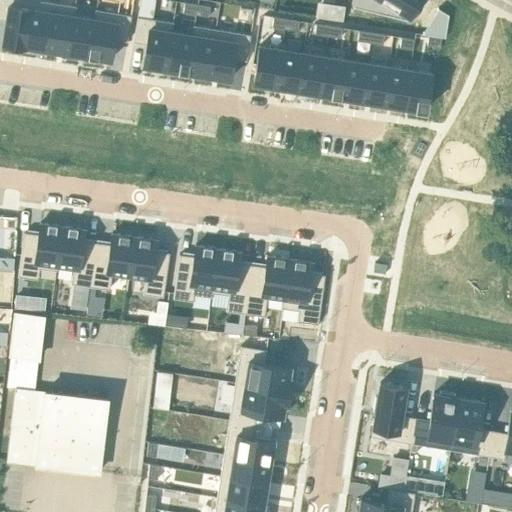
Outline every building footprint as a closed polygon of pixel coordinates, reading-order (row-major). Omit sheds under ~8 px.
[(0,0),(0,17),(0,18),(5,18),(2,41),(24,45),(31,0),(0,0)] [(49,0),(31,0),(24,45),(25,45),(25,44),(46,47),(54,1),(49,0)] [(354,0),(353,5),(355,5),(355,2),(372,7),(376,0),(380,0),(410,18),(420,0),(421,0),(422,0),(421,0),(354,0)] [(54,1),(46,47),(67,51),(75,4),(54,1)] [(184,1),(183,11),(196,13),(197,3),(184,1)] [(197,3),(196,13),(208,15),(210,5),(197,3)] [(75,4),(67,51),(88,54),(96,8),(95,8),(93,17),(74,14),(76,5),(75,4)] [(423,31),(422,32),(445,36),(448,14),(438,7),(437,9),(438,10),(425,32),(423,31)] [(96,8),(88,54),(111,58),(114,37),(127,39),(131,14),(96,8)] [(137,15),(133,40),(146,42),(143,63),(164,66),(171,27),(172,20),(137,15)] [(273,15),(272,25),(285,27),(286,17),(273,15)] [(286,17),(285,27),(297,29),(299,20),(286,17)] [(316,22),(314,32),(327,34),(329,24),(316,22)] [(329,24),(327,34),(340,36),(341,26),(329,24)] [(164,66),(164,67),(186,70),(192,30),(171,27),(164,66)] [(213,33),(207,73),(231,76),(234,54),(245,56),(248,30),(235,28),(234,36),(213,33)] [(358,29),(357,39),(370,41),(371,31),(358,29)] [(192,30),(186,70),(207,73),(213,33),(192,30)] [(370,41),(383,43),(384,33),(371,31),(370,41)] [(428,34),(426,44),(439,46),(441,36),(428,34)] [(401,36),(399,46),(412,48),(414,38),(401,36)] [(258,41),(252,80),(274,84),(280,45),(258,41)] [(280,45),(274,84),(296,87),(302,48),(280,45)] [(302,48),(296,87),(318,91),(324,51),(302,48)] [(324,51),(318,91),(339,94),(345,55),(324,51)] [(345,55),(339,94),(361,97),(366,58),(345,55)] [(366,58),(361,97),(382,101),(388,61),(366,58)] [(388,61),(382,101),(403,104),(409,65),(388,61)] [(409,65),(403,104),(426,107),(432,68),(409,65)] [(22,232),(16,276),(36,279),(38,263),(55,265),(60,225),(38,222),(37,234),(22,232)] [(60,225),(55,265),(72,267),(70,283),(89,286),(95,241),(81,240),(83,228),(60,225)] [(95,241),(89,286),(108,288),(110,272),(127,275),(132,235),(110,232),(108,243),(95,241)] [(132,235),(127,275),(144,277),(142,293),(162,295),(168,251),(153,249),(155,238),(132,235)] [(178,254),(172,299),(192,301),(195,286),(211,288),(217,248),(194,245),(193,256),(178,254)] [(217,248),(211,288),(228,290),(226,306),(245,308),(251,264),(237,262),(239,251),(217,248)] [(251,264),(245,308),(264,311),(266,295),(283,297),(288,258),(266,255),(264,266),(251,264)] [(288,258),(283,297),(300,300),(298,315),(318,318),(324,274),(309,272),(311,261),(288,258)] [(387,263),(374,261),(373,271),(385,273),(387,263)] [(13,309),(8,353),(40,357),(45,312),(13,309)] [(243,323),(242,333),(255,334),(256,325),(243,323)] [(240,346),(238,360),(248,361),(244,385),(290,392),(292,377),(291,377),(292,367),(266,363),(268,350),(240,346)] [(377,397),(375,412),(377,412),(375,427),(399,431),(398,435),(397,441),(400,441),(414,443),(417,420),(418,417),(407,415),(403,415),(408,386),(382,382),(379,397),(377,397)] [(231,406),(229,420),(256,424),(258,412),(285,416),(286,406),(288,406),(290,392),(244,385),(240,408),(231,406)] [(14,386),(6,459),(36,463),(98,470),(106,396),(14,386)] [(417,420),(414,443),(416,444),(430,446),(431,436),(456,440),(463,398),(458,397),(458,394),(442,392),(442,395),(436,394),(432,419),(418,417),(417,420)] [(463,398),(456,440),(478,444),(477,447),(476,453),(478,454),(492,456),(496,432),(496,430),(484,428),(482,428),(486,401),(463,398)] [(229,420),(227,434),(236,435),(233,456),(272,462),(276,440),(254,437),(256,424),(229,420)] [(496,432),(492,456),(493,456),(508,459),(509,450),(511,450),(511,420),(510,432),(496,430),(496,432)] [(145,442),(143,455),(153,456),(154,443),(145,442)] [(233,456),(230,478),(269,484),(272,462),(233,456)] [(149,465),(147,478),(157,479),(159,466),(149,465)] [(190,503),(211,504),(213,472),(191,471),(190,503)] [(230,478),(226,499),(266,505),(269,484),(230,478)] [(357,506),(356,511),(404,511),(405,506),(414,508),(416,492),(416,490),(391,486),(391,488),(389,501),(361,496),(359,506),(357,506)] [(145,495),(143,508),(153,509),(155,496),(145,495)] [(226,499),(224,511),(264,511),(266,505),(226,499)]
